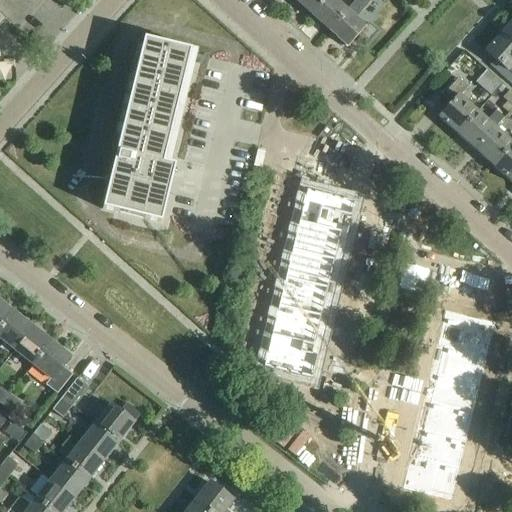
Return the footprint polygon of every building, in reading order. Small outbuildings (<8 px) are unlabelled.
[(293,0),(293,1),(310,17),(325,0),(293,0)] [(325,0),(310,17),(328,33),(347,13),(332,0),(325,0)] [(347,13),(328,33),(347,49),(355,40),(365,49),(379,33),(369,24),(365,29),(356,21),(371,3),(367,0),(358,0),(347,13)] [(511,21),(501,34),(511,43),(511,21)] [(511,43),(501,34),(485,53),(511,77),(511,43)] [(114,164),(102,211),(160,226),(174,168),(163,165),(190,53),(145,42),(116,164),(114,164)] [(479,81),(489,92),(497,84),(487,73),(479,81)] [(438,119),(457,136),(477,113),(460,98),(468,89),(457,80),(442,97),(451,105),(438,119)] [(457,136),(475,152),(496,129),(496,130),(505,120),(496,113),(488,122),(477,113),(457,136)] [(475,152),(493,168),(511,147),(511,143),(496,130),(496,129),(475,152)] [(511,183),(511,147),(493,168),(511,184),(511,183)] [(305,191),(284,280),(328,291),(340,238),(345,239),(343,250),(344,251),(356,203),(305,191)] [(284,280),(262,370),(312,382),(321,347),(319,347),(319,350),(314,348),(328,291),(284,280)] [(0,330),(14,313),(0,302),(0,330)] [(442,350),(429,403),(473,414),(495,324),(445,312),(433,360),(435,360),(437,349),(442,350)] [(0,330),(0,341),(13,352),(32,328),(14,313),(0,330)] [(13,352),(32,367),(51,343),(32,328),(13,352)] [(51,343),(32,367),(50,381),(45,387),(57,396),(73,377),(62,369),(71,358),(51,343)] [(77,380),(61,401),(71,409),(88,388),(77,380)] [(0,405),(1,407),(9,397),(0,389),(0,405)] [(9,397),(1,407),(12,415),(20,405),(9,397)] [(71,409),(61,401),(53,412),(63,420),(71,409)] [(410,456),(401,491),(451,503),(473,414),(429,403),(415,460),(410,459),(411,457),(410,456)] [(110,406),(95,425),(119,444),(134,425),(141,416),(127,404),(120,413),(110,406)] [(95,425),(80,444),(104,463),(119,444),(95,425)] [(41,427),(33,437),(43,445),(51,435),(41,427)] [(43,445),(33,437),(24,448),(35,456),(43,445)] [(80,444),(65,463),(89,482),(104,463),(80,444)] [(8,459),(0,468),(0,469),(10,478),(18,467),(8,459)] [(65,463),(51,482),(75,501),(89,482),(65,463)] [(0,469),(0,489),(10,478),(0,469)] [(51,482),(36,501),(50,511),(65,511),(75,501),(51,482)] [(209,483),(193,503),(205,511),(227,511),(226,511),(233,502),(209,483)] [(50,511),(36,501),(27,511),(50,511)] [(205,511),(193,503),(186,511),(205,511)]
